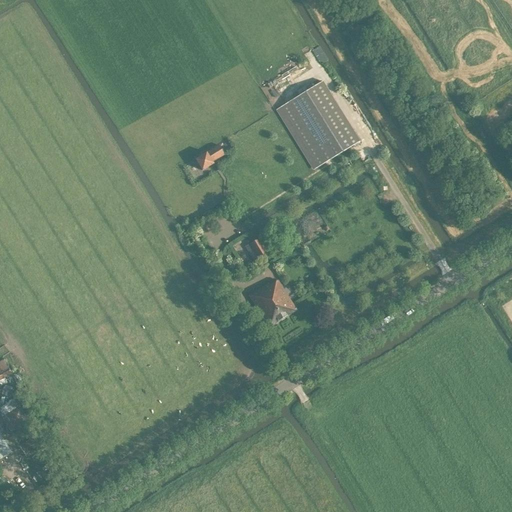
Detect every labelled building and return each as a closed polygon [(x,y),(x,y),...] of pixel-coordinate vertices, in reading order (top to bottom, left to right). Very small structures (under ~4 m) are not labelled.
[(278,109),(315,169),(360,141),(323,82),(278,109)] [(218,145),(195,160),(202,171),(213,165),(212,163),(224,156),(218,145)] [(259,238),(251,243),(259,257),(268,251),(259,238)] [(296,309),(277,279),(269,284),(268,283),(249,295),(269,327),(296,309)] [(4,361),(0,363),(0,379),(11,374),(4,361)] [(11,431),(25,423),(26,416),(20,406),(2,417),(11,431)] [(0,458),(11,452),(0,434),(0,458)] [(25,456),(39,448),(33,437),(19,446),(25,456)]
